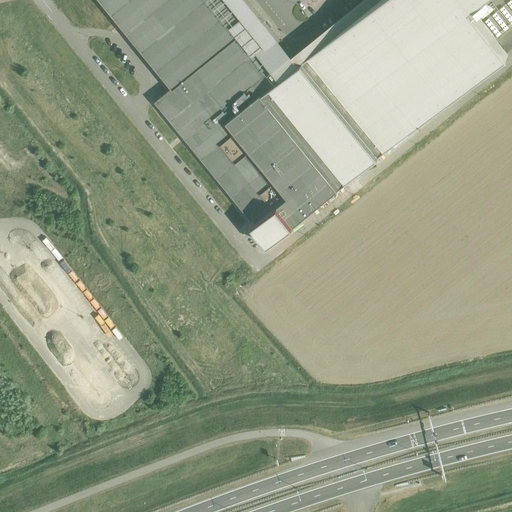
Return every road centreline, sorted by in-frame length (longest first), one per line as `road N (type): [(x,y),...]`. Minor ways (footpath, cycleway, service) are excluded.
road 1 (unclassified): [(133,114),(258,263),(511,59)]
road 2 (trunk): [(511,416),(339,461),(196,511)]
road 3 (trunk): [(270,511),(511,442)]
road 4 (unclassified): [(133,114),(151,80),(109,33),(72,38)]
